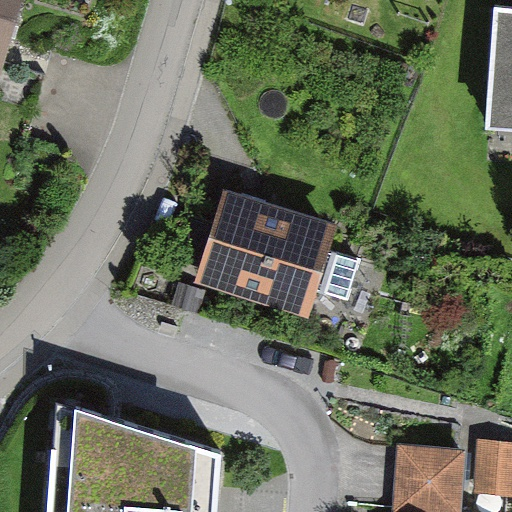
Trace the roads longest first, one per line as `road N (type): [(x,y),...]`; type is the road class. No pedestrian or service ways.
road 1 (residential): [(316,511),(307,432),(279,402),(75,322),(46,303)]
road 2 (residential): [(182,0),(128,176),(46,303)]
